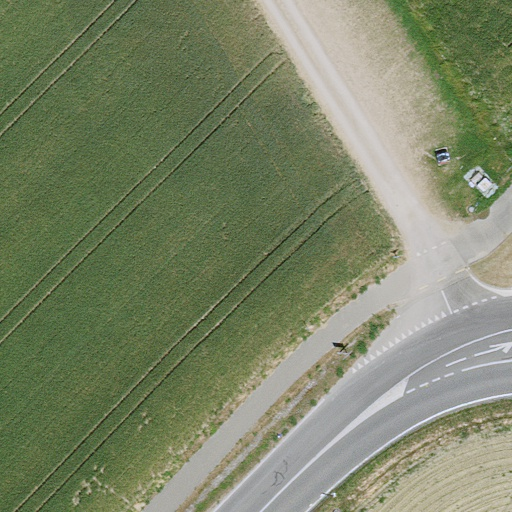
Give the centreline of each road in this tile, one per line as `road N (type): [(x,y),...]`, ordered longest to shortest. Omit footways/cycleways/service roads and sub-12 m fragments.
road 1 (track): [(433,265),(275,0)]
road 2 (primary): [(511,350),(416,385),(323,455),(267,511)]
